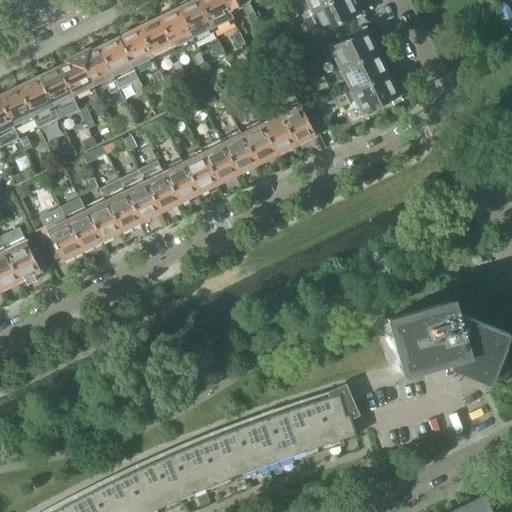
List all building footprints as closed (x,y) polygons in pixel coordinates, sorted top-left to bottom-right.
[(213,31),(197,0),(191,0),(177,7),(193,41),(213,31)] [(197,0),(213,31),(234,21),(228,9),(227,9),(222,0),(197,0)] [(222,0),(227,9),(228,9),(238,4),(245,16),(246,16),(252,28),(259,24),(247,0),(222,0)] [(256,9),(266,4),(266,3),(264,4),(262,0),(250,0),(255,8),(256,8),(256,9)] [(329,0),(303,0),(304,0),(299,3),(304,13),(329,0)] [(348,0),(329,0),(309,11),(314,22),(310,25),(315,35),(356,15),(348,0)] [(193,41),(177,7),(157,17),(173,50),(193,41)] [(173,50),(157,17),(137,27),(153,60),(173,50)] [(153,60),(137,27),(117,37),(133,70),(153,60)] [(337,68),(374,51),(363,28),(332,44),(330,41),(325,44),(326,46),(322,48),(327,59),(331,56),(337,68)] [(231,35),(236,45),(243,42),(238,31),(231,35)] [(133,70),(117,37),(97,46),(114,80),(133,70)] [(210,44),(216,56),(223,52),(217,41),(210,44)] [(88,48),(75,54),(93,90),(114,80),(97,46),(89,50),(88,48)] [(190,54),(196,65),(203,62),(198,51),(190,54)] [(374,51),(337,68),(332,70),(337,81),(342,79),(348,91),(385,73),(374,51)] [(64,62),(57,66),(73,100),(93,90),(75,54),(63,60),(64,62)] [(178,60),(171,64),(176,74),(183,70),(178,60)] [(57,66),(37,76),(53,110),(63,131),(71,127),(70,122),(68,117),(65,116),(60,106),(73,100),(57,66)] [(158,90),(166,86),(158,70),(150,74),(158,90)] [(250,73),(237,80),(242,88),(255,82),(250,73)] [(385,73),(348,91),(306,111),(317,133),(328,128),(321,115),(348,102),(355,99),(362,113),(396,96),(385,73)] [(53,110),(37,76),(17,86),(33,119),(53,110)] [(315,91),(328,86),(324,77),(312,82),(315,91)] [(33,119),(17,86),(0,94),(0,102),(13,129),(33,119)] [(228,87),(219,91),(224,101),(232,97),(228,87)] [(126,106),(118,90),(111,93),(119,110),(126,106)] [(199,98),(203,107),(215,102),(211,93),(199,98)] [(197,110),(203,107),(199,98),(192,102),(195,106),(197,110)] [(277,111),(294,145),(313,135),(297,101),(277,111)] [(0,135),(13,129),(0,102),(0,135)] [(192,102),(179,108),(181,113),(195,106),(192,102)] [(78,110),(83,121),(90,118),(85,106),(78,110)] [(179,108),(160,117),(164,125),(183,116),(181,113),(179,108)] [(294,145),(277,111),(257,120),(274,154),(294,145)] [(164,125),(160,117),(140,127),(144,135),(164,125)] [(95,126),(90,118),(83,121),(87,130),(95,126)] [(274,154),(257,120),(238,130),(255,164),(274,154)] [(238,130),(219,140),(236,173),(255,164),(238,130)] [(31,146),(26,135),(18,139),(24,150),(31,146)] [(95,143),(92,136),(81,141),(85,148),(95,143)] [(130,136),(124,139),(129,150),(136,147),(130,136)] [(236,173),(219,140),(199,149),(216,183),(236,173)] [(101,146),(106,155),(117,150),(112,141),(101,146)] [(95,149),(84,155),(89,164),(99,158),(98,157),(95,149)] [(199,149),(181,159),(197,192),(216,183),(199,149)] [(61,155),(54,158),(56,163),(64,160),(63,159),(61,155)] [(181,159),(160,168),(177,202),(197,192),(181,159)] [(177,202),(160,168),(141,178),(158,212),(177,202)] [(22,171),(13,176),(16,183),(26,178),(22,171)] [(50,185),(57,182),(52,174),(46,177),(50,185)] [(86,180),(90,190),(97,186),(93,177),(86,180)] [(141,178),(122,188),(139,221),(158,212),(141,178)] [(32,193),(27,183),(16,188),(21,199),(32,193)] [(139,221),(122,188),(102,197),(119,231),(139,221)] [(119,231),(102,197),(83,207),(100,241),(119,231)] [(83,207),(64,216),(80,250),(100,241),(83,207)] [(80,250),(64,216),(60,208),(39,219),(55,249),(51,251),(57,262),(80,250)] [(0,242),(2,246),(19,280),(39,270),(18,227),(0,235),(0,242)] [(0,288),(19,280),(2,246),(0,246),(0,288)] [(483,262),(480,255),(474,259),(477,265),(483,262)] [(487,383),(508,332),(467,316),(463,324),(457,326),(449,300),(387,319),(402,371),(436,362),(435,358),(443,356),(449,359),(446,367),(487,383)] [(342,439),(355,435),(350,417),(356,414),(357,416),(358,416),(347,391),(346,392),(347,396),(331,402),(329,396),(315,401),(304,404),(294,407),(287,410),(275,414),(266,417),(259,420),(252,422),(224,432),(208,438),(193,444),(160,458),(135,470),(124,475),(107,483),(83,495),(61,506),(50,511),(149,511),(167,504),(181,498),(209,486),(230,478),(253,469),(266,464),(280,459),(309,449),(324,445),(342,439)] [(449,511),(490,511),(482,496),(449,511)]
